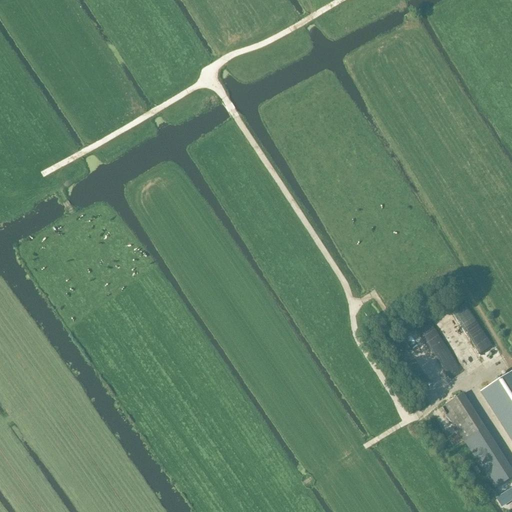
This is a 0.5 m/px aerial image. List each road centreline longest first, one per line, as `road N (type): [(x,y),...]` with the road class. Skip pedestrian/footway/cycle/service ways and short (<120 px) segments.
road 1 (track): [(407,421),(356,336),(343,283),(216,85),(194,86),(41,175)]
road 2 (track): [(216,85),(208,72),(224,60),(339,0)]
